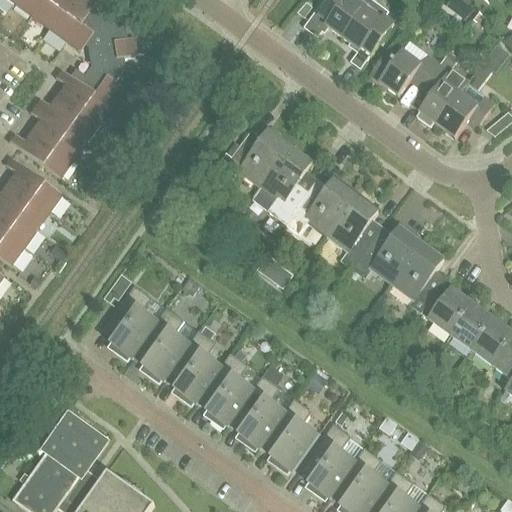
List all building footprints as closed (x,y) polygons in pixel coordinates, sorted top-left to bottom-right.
[(16,0),(13,6),(31,19),(44,0),(16,0)] [(44,0),(31,19),(49,32),(72,0),(44,0)] [(67,45),(96,5),(99,0),(72,0),(49,32),(67,45)] [(323,2),(303,30),(317,41),(326,28),(342,40),(363,11),(369,3),(365,0),(331,0),(327,6),(323,2)] [(474,12),(457,0),(455,0),(448,9),(466,23),(474,12)] [(363,11),(342,40),(358,52),(349,65),(360,72),(393,27),(385,21),(388,16),(369,3),(363,11)] [(123,22),(96,5),(67,45),(81,55),(85,48),(88,50),(89,55),(100,54),(100,61),(123,60),(137,58),(135,42),(127,42),(123,22)] [(398,99),(408,85),(413,79),(425,87),(439,67),(428,59),(421,68),(400,53),(397,59),(389,53),(370,79),(378,85),(398,99)] [(75,72),(70,79),(112,109),(123,92),(114,85),(124,72),(123,60),(100,61),(100,54),(89,55),(90,69),(84,78),(75,72)] [(437,128),(461,97),(468,87),(471,84),(452,71),(459,61),(450,55),(440,68),(439,67),(425,87),(435,95),(417,120),(431,130),(434,126),(437,128)] [(112,109),(70,79),(61,73),(56,80),(65,87),(59,95),(100,125),(112,109)] [(468,87),(461,97),(437,128),(455,141),(470,121),(480,128),(495,108),(485,101),(468,87)] [(40,102),(36,107),(87,143),(100,125),(59,95),(49,109),(40,102)] [(40,122),(32,133),(74,161),(87,143),(36,107),(30,115),(40,122)] [(239,174),(260,190),(290,149),(268,133),(263,140),(252,132),(232,160),(226,156),(213,174),(230,186),(239,174)] [(60,181),(74,161),(32,133),(24,145),(14,137),(9,145),(60,181)] [(313,166),(290,149),(260,190),(254,199),(271,211),(267,216),(283,229),(297,210),(305,199),(294,191),(307,173),(313,166)] [(15,175),(8,186),(50,215),(62,197),(11,161),(6,168),(15,175)] [(307,224),(326,238),(356,198),(334,181),(328,189),(315,206),(305,199),(297,210),(283,229),(297,238),(307,224)] [(50,215),(8,186),(0,196),(0,206),(36,233),(50,215)] [(378,214),(356,198),(326,238),(348,254),(341,264),(352,272),(354,269),(370,247),(360,239),(372,221),(378,214)] [(0,234),(23,251),(36,233),(0,206),(0,234)] [(372,273),(392,287),(422,246),(400,230),(394,237),(382,255),(370,247),(354,269),(364,276),(362,279),(365,282),(372,273)] [(23,251),(0,234),(0,262),(10,270),(23,251)] [(422,246),(392,287),(415,303),(411,309),(420,316),(422,317),(437,296),(438,294),(428,287),(436,274),(439,271),(445,263),(422,246)] [(56,248),(49,256),(62,266),(69,257),(56,248)] [(260,271),(259,272),(287,291),(288,289),(294,280),(267,261),(260,271)] [(122,277),(105,302),(107,304),(111,307),(115,301),(119,304),(133,285),(122,277)] [(35,278),(29,286),(36,291),(41,283),(35,278)] [(190,283),(183,293),(193,299),(200,290),(190,283)] [(116,342),(115,344),(116,345),(117,344),(121,347),(115,355),(128,364),(131,360),(133,362),(137,357),(159,326),(158,325),(143,316),(153,302),(135,289),(104,334),(105,335),(105,334),(116,342)] [(443,301),(437,296),(422,317),(419,322),(421,323),(424,318),(450,337),(473,306),(451,290),(443,301)] [(494,321),(473,306),(450,337),(455,341),(471,352),(494,321)] [(153,370),(148,378),(160,386),(163,382),(165,384),(169,379),(191,349),(189,348),(176,338),(185,325),(167,312),(158,325),(159,326),(137,357),(148,365),(147,367),(148,367),(149,366),(153,370)] [(511,341),(511,334),(494,321),(471,352),(492,368),(511,341)] [(223,372),(221,371),(207,361),(217,347),(199,334),(189,348),(191,349),(169,379),(181,387),(179,389),(180,390),(181,389),(185,392),(180,400),(192,409),(195,405),(197,407),(201,402),(223,372)] [(511,341),(492,368),(511,382),(511,341)] [(212,410),(211,412),(212,412),(213,412),(217,415),(211,423),(224,432),(227,428),(229,430),(233,424),(255,394),(253,393),(239,383),(249,370),(242,365),(246,359),(239,354),(235,360),(231,357),(221,371),(223,372),(201,402),(212,410)] [(329,384),(315,375),(306,388),(320,397),(329,384)] [(271,406),(280,395),(281,392),(263,380),(253,393),(255,394),(233,424),(244,432),(243,434),(244,435),(245,434),(249,437),(243,446),(256,454),(259,450),(261,452),(265,447),(287,417),(285,416),(271,406)] [(291,473),(293,475),(318,439),(303,429),(313,415),(295,402),(285,416),(287,417),(265,447),(276,455),(275,457),(276,458),(277,457),(281,460),(275,468),(288,477),(291,473)] [(381,429),(389,413),(377,407),(370,423),(381,429)] [(342,416),(336,425),(342,429),(348,420),(342,416)] [(152,511),(155,508),(142,498),(138,503),(118,488),(121,484),(108,474),(101,483),(86,473),(109,441),(108,440),(105,444),(72,421),(28,483),(13,504),(24,511),(58,511),(59,511),(58,511),(152,511)] [(390,438),(397,428),(387,421),(380,431),(390,438)] [(319,487),(313,495),(326,504),(329,500),(331,502),(335,497),(356,466),(355,465),(341,456),(352,440),(334,428),(301,474),(303,475),(303,474),(314,482),(313,484),(314,485),(315,484),(319,487)] [(402,446),(412,453),(419,443),(408,436),(402,446)] [(412,453),(410,457),(420,464),(429,450),(419,443),(412,453)] [(346,505),(345,507),(346,507),(347,506),(351,510),(349,511),(372,511),(388,489),(387,488),(373,478),(383,465),(365,452),(355,465),(356,466),(335,497),(346,505)] [(420,511),(419,511),(405,501),(415,487),(397,474),(387,488),(388,489),(372,511),(420,511)] [(420,511),(445,511),(447,510),(429,497),(419,511),(420,511)] [(511,511),(511,504),(509,502),(501,511),(511,511)]
